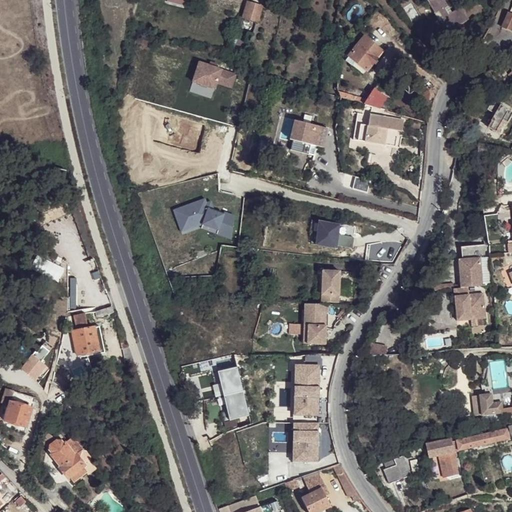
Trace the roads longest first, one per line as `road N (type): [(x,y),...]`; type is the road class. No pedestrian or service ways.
road 1 (secondary): [(202,511),(90,148),(65,0)]
road 2 (unclassified): [(382,511),(352,469),(337,384),(348,348),(423,231),(439,122),(455,81),(492,37)]
